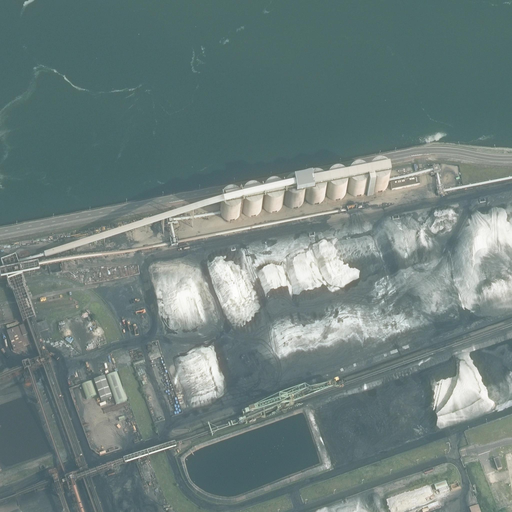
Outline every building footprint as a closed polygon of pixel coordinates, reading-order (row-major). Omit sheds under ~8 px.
[(370,189),(372,191),(373,192),(375,192),(377,193),(378,193),(380,193),(382,192),(383,191),(385,190),(386,189),(387,188),(388,186),(388,184),(389,183),(388,181),(388,179),(387,178),(386,176),(385,175),(384,174),(382,173),(381,172),(379,172),(377,172),(375,173),(374,173),(372,174),(371,175),(370,177),(369,178),(368,180),(368,182),(368,183),(368,184),(368,185),(369,186),(369,187),(369,188),(370,189)] [(364,194),(365,192),(366,191),(366,190),(367,189),(367,188),(367,187),(367,186),(367,185),(367,184),(366,183),(366,182),(365,180),(364,179),(363,178),(361,177),(360,176),(358,176),(356,176),(354,176),(353,177),(351,178),(350,179),(349,180),(348,181),(347,183),(347,185),(346,186),(347,188),(347,190),(348,191),(349,193),(350,194),(351,195),(353,196),(354,196),(356,197),(358,197),(360,196),(361,196),(363,195),(364,194)] [(420,185),(419,178),(390,183),(390,184),(391,190),(420,185)] [(345,192),(345,191),(345,189),(345,187),(343,186),(342,184),(341,183),(339,182),(337,181),(335,181),(333,181),(331,182),(329,183),(328,184),(326,186),(326,187),(325,189),(325,190),(325,191),(325,193),(325,195),(326,197),(328,198),(329,200),(331,201),(332,201),(333,201),(335,202),(336,202),(337,202),(339,201),(340,200),(342,199),(343,197),(344,196),(345,194),(345,192)] [(324,196),(324,194),(323,192),(322,190),(321,188),(319,187),(318,186),(316,186),(314,185),(312,186),(310,186),(309,186),(308,187),(306,188),(305,190),(304,192),(304,194),(303,195),(303,196),(304,197),(304,199),(305,201),(306,203),(308,204),(309,205),(311,205),(312,206),(313,206),(314,206),(316,206),(318,205),(319,204),(321,203),(322,202),(323,200),(324,198),(324,196)] [(303,200),(303,199),(303,197),(302,195),(301,193),(300,192),(299,191),(297,190),(295,189),(293,189),(291,189),(289,190),(288,190),(287,191),(286,192),(284,194),(283,195),(283,197),(283,198),(283,199),(283,201),(283,203),(284,205),(285,206),(287,208),(288,209),(290,209),(291,209),(292,210),(294,210),(295,209),(297,209),(298,208),(300,207),(301,205),(302,204),(303,202),(303,200)] [(282,204),(281,202),(281,200),(280,198),(279,196),(277,195),(275,194),(274,194),(272,193),(270,194),(268,194),(267,194),(266,195),(264,196),(263,198),(262,200),(261,202),(261,203),(261,204),(261,205),(262,207),(263,209),(264,211),(265,212),(267,213),(268,213),(269,214),(271,214),(272,214),(273,214),(275,213),(277,212),(278,211),(280,210),(281,208),(281,206),(282,204)] [(261,208),(260,206),(260,204),(259,202),(258,201),(256,199),(254,199),(253,198),(251,198),(249,198),(247,198),(246,199),(245,199),(243,201),(242,202),(241,204),(240,206),(240,207),(240,208),(240,210),(241,212),(242,213),(243,215),(244,216),(246,217),(247,218),(248,218),(250,218),(251,218),(252,218),(254,218),(256,217),(257,216),(259,214),(260,212),(260,210),(261,208)] [(240,212),(239,210),(239,208),(238,206),(237,205),(235,203),(233,202),(232,202),(229,202),(228,202),(226,202),(225,203),(224,203),(222,205),(221,206),(220,208),(219,210),(219,211),(219,212),(219,214),(220,216),(221,217),(222,219),(223,220),(225,221),(226,222),(227,222),(229,222),(230,222),(231,222),(233,221),(235,221),(236,219),(238,218),(239,216),(239,214),(240,212)] [(46,322),(44,322),(37,325),(40,333),(49,330),(46,322)] [(24,326),(7,332),(10,340),(14,351),(18,349),(30,345),(24,326)] [(116,373),(106,377),(116,405),(126,401),(116,373)] [(104,377),(93,381),(101,402),(112,398),(104,377)] [(92,382),(81,385),(86,399),(97,396),(92,382)] [(502,469),(499,459),(494,460),(497,471),(502,469)] [(436,491),(448,486),(446,480),(434,484),(436,491)]
